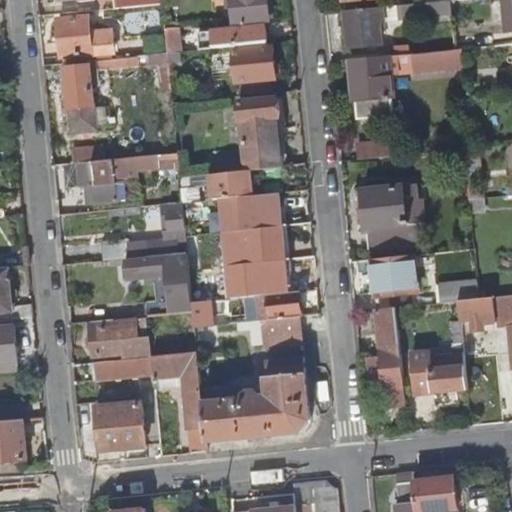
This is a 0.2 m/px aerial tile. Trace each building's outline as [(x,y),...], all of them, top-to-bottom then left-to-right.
[(163,5),(162,0),(114,0),(116,10),(163,5)] [(236,25),(271,21),(268,0),(228,0),(230,7),(234,6),(236,25)] [(384,26),(453,19),(451,2),(382,10),(384,26)] [(381,47),(377,10),(345,13),(349,51),(381,47)] [(57,21),(61,57),(112,51),(110,31),(86,34),(85,18),(57,21)] [(181,53),(179,27),(166,29),(168,55),(180,54),(181,53)] [(227,49),(266,45),(264,27),(225,31),(209,32),(211,50),(227,49)] [(271,48),(234,52),(237,84),(274,80),(271,48)] [(413,57),(415,73),(465,68),(463,51),(456,52),(413,57)] [(168,55),(169,63),(180,62),(180,54),(168,55)] [(93,63),(94,71),(169,63),(168,55),(167,55),(93,63)] [(392,76),(415,73),(413,57),(349,64),(353,102),(356,102),(358,121),(372,120),(373,127),(394,124),(391,98),(394,98),(392,76)] [(95,83),(94,71),(93,63),(86,63),(86,67),(63,70),(70,131),(95,129),(89,84),(95,83)] [(249,171),(282,168),(276,120),(279,119),(277,98),(238,102),(245,172),(249,171)] [(357,163),(401,159),(399,143),(356,147),(357,163)] [(91,164),(104,163),(102,149),(72,152),(73,166),(91,164)] [(158,169),(157,158),(104,163),(91,164),(93,187),(110,185),(109,180),(129,178),(129,183),(137,182),(136,171),(158,169)] [(252,197),(249,171),(245,172),(210,175),(214,201),(252,197)] [(403,187),(364,191),(370,252),(418,247),(416,226),(407,227),(403,187)] [(487,216),(485,201),(471,203),(473,218),(487,216)] [(173,257),(188,256),(183,204),(159,207),(161,217),(166,216),(168,225),(161,226),(163,235),(169,234),(171,249),(159,251),(161,258),(173,257)] [(220,244),(201,246),(207,296),(244,291),(240,253),(221,255),(220,244)] [(176,306),(177,317),(194,315),(193,304),(188,256),(173,257),(178,306),(176,306)] [(416,257),(373,262),(377,298),(420,293),(416,257)] [(0,308),(6,307),(11,307),(8,270),(0,270),(0,308)] [(161,311),(171,310),(169,278),(159,278),(161,311)] [(437,288),(439,307),(460,304),(481,302),(479,283),(437,288)] [(300,319),(298,293),(257,297),(260,323),(300,319)] [(462,323),(462,325),(475,323),(476,336),(499,333),(497,313),(511,311),(511,298),(482,302),(481,302),(460,304),(462,323)] [(196,330),(212,328),(209,302),(193,304),(194,315),(196,330)] [(33,305),(11,307),(6,307),(7,322),(34,320),(33,305)] [(398,311),(379,313),(388,411),(408,409),(398,311)] [(260,323),(251,324),(254,345),(264,343),(265,350),(303,346),(300,319),(260,323)] [(127,340),(125,322),(91,325),(91,329),(88,329),(91,359),(121,355),(120,341),(127,340)] [(462,323),(454,323),(457,354),(465,353),(462,325),(462,323)] [(212,328),(196,330),(198,350),(219,348),(217,328),(212,328)] [(0,330),(0,373),(17,372),(13,329),(0,330)] [(414,372),(432,370),(431,361),(430,353),(412,355),(414,372)] [(205,430),(202,394),(198,355),(151,359),(153,379),(155,393),(161,392),(160,381),(182,379),(188,432),(205,430)] [(469,389),(465,357),(431,361),(432,370),(414,372),(417,394),(469,389)] [(120,362),(122,382),(153,379),(151,359),(120,362)] [(247,390),(202,394),(205,430),(207,445),(299,437),(311,423),(305,360),(265,364),(269,399),(258,400),(257,385),(247,386),(247,390)] [(94,384),(122,382),(120,362),(92,364),(94,384)] [(146,451),(141,406),(96,410),(101,456),(146,451)] [(0,465),(27,463),(22,422),(0,424),(0,465)] [(415,471),(401,472),(403,504),(399,504),(399,511),(419,511),(416,481),(415,471)] [(457,477),(416,481),(419,511),(430,511),(460,509),(457,477)]
